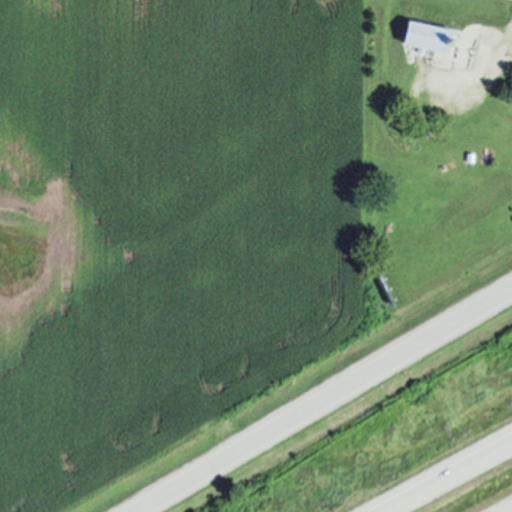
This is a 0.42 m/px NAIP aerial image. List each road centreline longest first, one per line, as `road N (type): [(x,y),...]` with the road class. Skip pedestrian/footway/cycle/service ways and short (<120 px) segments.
road 1 (tertiary): [(140,511),(511,291)]
road 2 (trunk): [(511,444),(389,511)]
